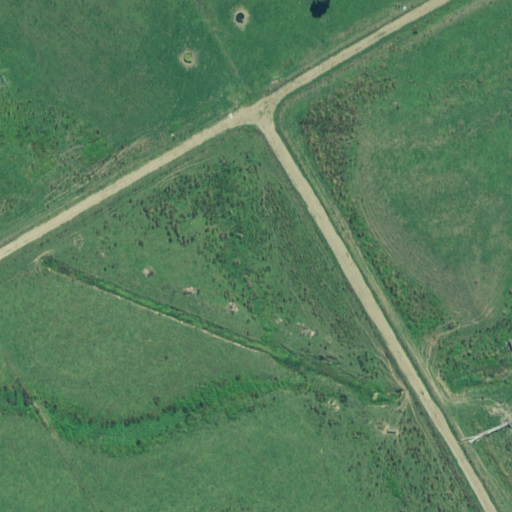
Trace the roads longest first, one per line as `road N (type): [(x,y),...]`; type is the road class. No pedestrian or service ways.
road 1 (track): [(445,0),(0,259)]
road 2 (track): [(493,511),(259,108)]
